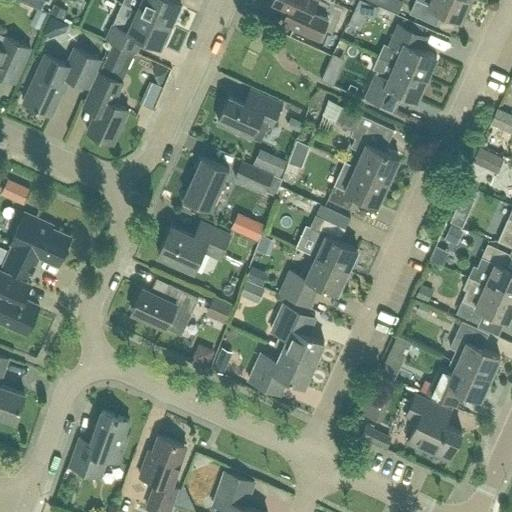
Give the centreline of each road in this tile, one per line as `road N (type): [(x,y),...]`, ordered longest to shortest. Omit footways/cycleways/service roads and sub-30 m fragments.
road 1 (residential): [(308,453),(445,156)]
road 2 (residential): [(308,453),(108,360),(92,369)]
road 3 (residential): [(113,184),(153,149),(218,0)]
road 4 (residential): [(92,369),(88,298),(122,226),(113,184)]
road 5 (residential): [(24,505),(74,378),(92,369)]
road 6 (unclassified): [(438,511),(321,459)]
road 7 (residential): [(113,184),(0,132)]
